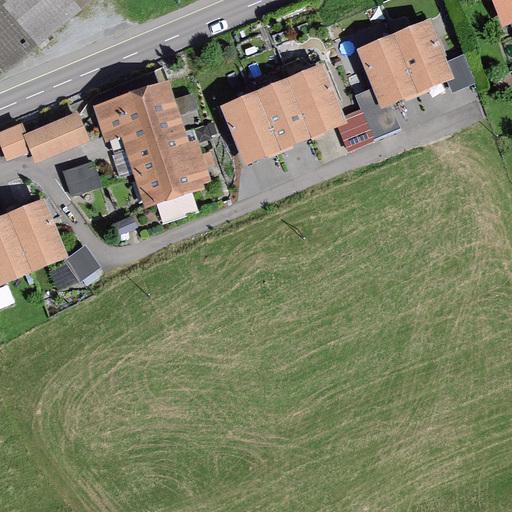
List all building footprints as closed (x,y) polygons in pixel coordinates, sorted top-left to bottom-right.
[(0,0),(0,72),(2,76),(95,0),(0,0)] [(511,28),(511,0),(488,0),(502,32),(511,28)] [(466,57),(446,64),(430,26),(393,41),(417,99),(448,86),(452,96),(478,85),(466,57)] [(400,131),(391,110),(417,99),(393,41),(357,56),(371,92),(354,98),(360,112),(372,142),(400,131)] [(372,142),(360,112),(343,119),(323,70),(288,84),(312,142),(338,131),(348,154),(373,144),(372,142)] [(511,93),(511,77),(510,74),(493,81),(500,98),(511,93)] [(312,142),(288,84),(254,98),(278,156),(312,142)] [(168,85),(93,110),(105,146),(121,140),(125,153),(184,133),(179,117),(174,101),(168,85)] [(193,95),(174,101),(179,117),(199,111),(193,95)] [(278,156),(254,98),(219,113),(243,170),(278,156)] [(90,143),(78,115),(26,137),(22,126),(0,135),(0,149),(6,164),(30,154),(35,167),(90,143)] [(194,130),(184,133),(125,153),(133,178),(202,154),(194,130)] [(202,154),(133,178),(145,212),(205,192),(203,187),(212,184),(202,154)] [(102,190),(94,164),(63,173),(72,200),(102,190)] [(44,205),(7,221),(31,278),(65,264),(68,263),(67,261),(44,205)] [(138,229),(133,217),(113,226),(119,238),(138,229)] [(7,221),(0,223),(0,291),(31,278),(7,221)] [(100,271),(85,248),(67,261),(68,263),(65,264),(79,285),(100,271)]
